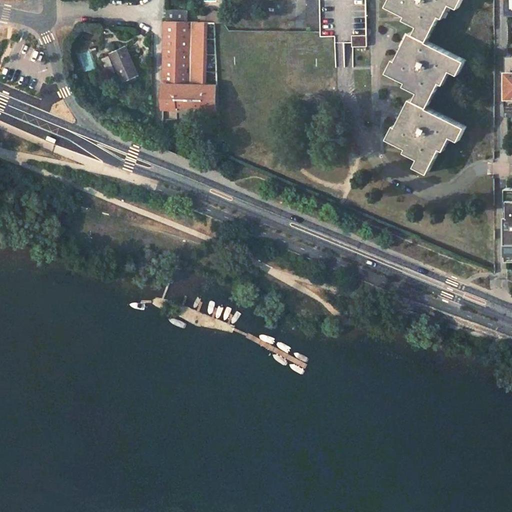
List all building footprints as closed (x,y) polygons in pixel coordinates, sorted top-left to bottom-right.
[(320,0),(306,0),(307,31),(321,30),(320,0)] [(388,0),(384,8),(417,24),(411,36),(409,34),(403,47),(395,61),(394,60),(386,75),(420,91),(414,103),(411,101),(404,116),(398,129),(396,128),(389,143),(421,159),(415,170),(430,177),(450,138),(461,144),(468,127),(429,109),(448,71),(459,76),(466,61),(428,42),(446,4),(457,9),(461,0),(388,0)] [(189,9),(168,9),(168,21),(189,22),(189,9)] [(223,12),(207,12),(207,22),(216,23),(224,23),(223,12)] [(168,21),(165,21),(163,84),(217,85),(216,23),(207,22),(189,22),(168,21)] [(127,44),(111,51),(123,81),(139,73),(127,44)] [(217,85),(163,84),(163,106),(176,106),(176,98),(202,98),(202,106),(218,107),(217,85)] [(202,98),(176,98),(176,106),(202,106),(202,98)] [(511,129),(494,129),(495,147),(511,147),(511,129)]
